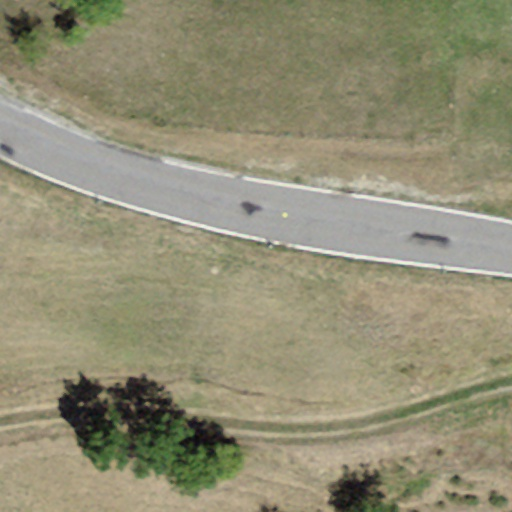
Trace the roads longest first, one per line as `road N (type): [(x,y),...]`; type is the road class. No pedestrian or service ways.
road 1 (unclassified): [(511,250),(209,202),(87,166),(0,125)]
road 2 (track): [(511,387),(341,430),(116,416),(0,424)]
